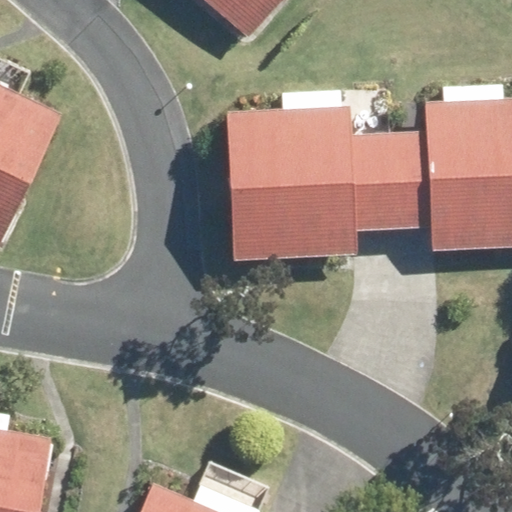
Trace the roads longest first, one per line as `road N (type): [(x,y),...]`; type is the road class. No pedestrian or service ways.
road 1 (residential): [(51,0),(138,80),(161,133),(171,232),(158,335)]
road 2 (residential): [(158,335),(295,374),(405,443),(475,511)]
road 3 (residential): [(0,306),(158,335)]
